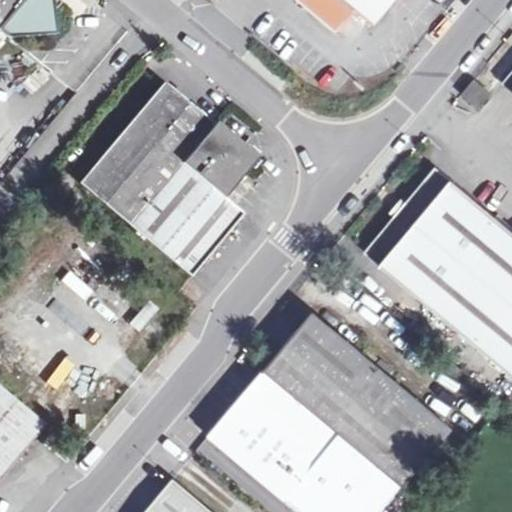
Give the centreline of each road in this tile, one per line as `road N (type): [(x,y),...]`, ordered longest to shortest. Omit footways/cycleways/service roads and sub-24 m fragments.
road 1 (unclassified): [(358,165),(71,511)]
road 2 (unknown): [(174,15),(0,211)]
road 3 (unclassified): [(156,0),(358,165)]
road 4 (unclassified): [(497,0),(358,165)]
